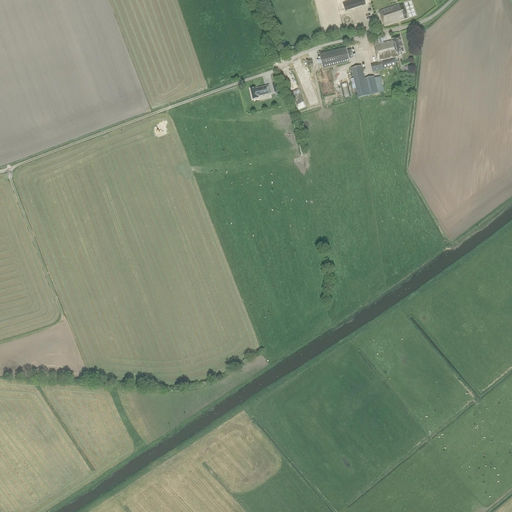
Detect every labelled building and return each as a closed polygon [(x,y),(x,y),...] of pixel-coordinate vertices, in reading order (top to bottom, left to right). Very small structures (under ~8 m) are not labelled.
[(364,0),(355,0),(345,2),(346,10),(356,8),(355,5),(360,4),(365,3),(364,0)] [(385,25),(407,19),(402,4),(381,9),(385,25)] [(392,41),(378,44),(377,40),(373,41),(374,45),(378,61),(399,55),(398,54),(404,52),(400,37),(392,39),(392,41)] [(352,51),(348,52),(347,52),(346,48),(319,55),(323,69),(350,63),(349,60),(349,59),(353,59),(352,51)] [(395,59),(371,65),(373,72),(384,69),(384,68),(396,65),(395,63),(398,62),(397,59),(395,60),(395,59)] [(362,66),(351,68),(354,79),(351,79),(353,90),(356,89),(358,98),(384,92),(381,77),(375,78),(374,77),(365,79),(362,66)] [(258,97),(271,94),(269,86),(256,90),(256,88),(250,90),(253,100),(258,99),(258,97)]
